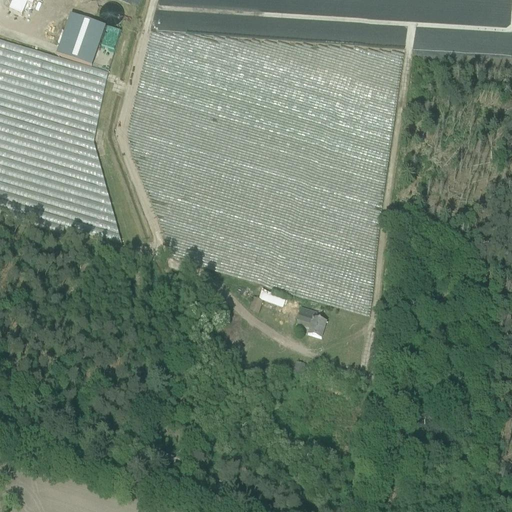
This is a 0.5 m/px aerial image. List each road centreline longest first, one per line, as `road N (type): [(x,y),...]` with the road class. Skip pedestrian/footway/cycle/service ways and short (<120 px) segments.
road 1 (track): [(277,511),(0,376)]
road 2 (track): [(358,511),(376,386),(290,345),(287,317)]
